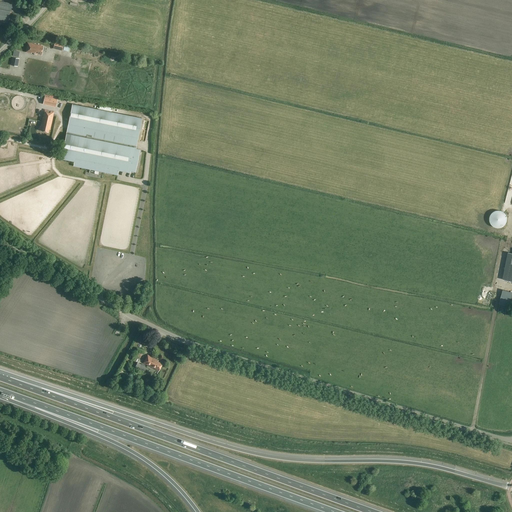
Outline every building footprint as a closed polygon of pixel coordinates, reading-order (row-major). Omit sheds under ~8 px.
[(0,4),(0,22),(7,24),(11,7),(0,4)] [(27,43),(25,52),(41,56),(43,46),(27,43)] [(12,57),(11,65),(18,67),(19,59),(12,57)] [(45,97),(43,105),(55,107),(57,100),(45,97)] [(73,167),(117,175),(118,171),(130,173),(131,171),(135,172),(140,149),(136,148),(142,118),(72,104),(61,159),(74,162),(73,167)] [(41,125),(42,125),(41,131),(49,133),(49,130),(50,130),(54,112),(50,111),(50,113),(44,112),(41,125)] [(489,218),(489,219),(489,220),(489,221),(490,222),(490,223),(490,224),(491,224),(491,225),(492,225),(492,226),(493,226),(493,227),(494,227),(495,228),(496,228),(497,228),(498,228),(499,228),(500,228),(501,228),(502,228),(502,227),(503,227),(504,226),(505,225),(506,224),(506,223),(506,222),(507,221),(507,220),(507,219),(507,218),(507,217),(506,217),(506,216),(506,215),(505,215),(505,214),(504,213),(503,212),(502,212),(501,211),(500,211),(499,211),(498,211),(497,211),(496,211),(495,211),(494,212),(493,212),(492,213),(491,214),(491,215),(490,215),(490,216),(490,217),(489,218)] [(511,253),(508,253),(503,280),(511,281),(511,253)] [(134,361),(137,363),(142,353),(139,351),(137,350),(132,360),(134,361)] [(147,355),(143,363),(159,371),(162,364),(155,361),(155,359),(147,355)] [(141,365),(137,363),(134,368),(139,371),(138,373),(143,375),(143,373),(144,373),(146,367),(141,364),(141,365)]
